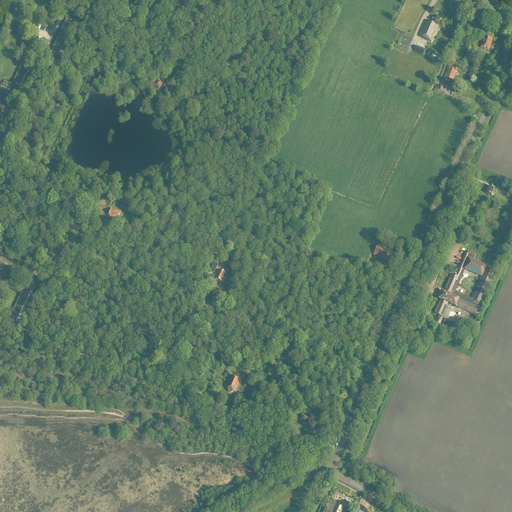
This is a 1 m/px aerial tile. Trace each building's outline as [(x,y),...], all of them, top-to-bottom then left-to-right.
[(58,57),(76,18),(69,15),(51,53),(58,57)] [(428,42),(431,43),(438,29),(437,29),(440,24),(438,23),(440,19),(433,16),(430,23),(426,21),(418,37),(428,42)] [(489,51),(493,39),(484,36),(480,48),(489,51)] [(20,91),(18,90),(40,44),(33,41),(9,91),(4,89),(1,96),(0,97),(0,114),(1,115),(10,96),(15,98),(17,93),(19,94),(20,91)] [(423,56),(425,50),(417,46),(414,52),(423,56)] [(452,69),(448,68),(447,70),(448,70),(446,74),(445,74),(443,80),(449,82),(450,80),(452,81),(457,69),(453,68),(452,69)] [(165,84),(158,79),(153,86),(159,90),(162,86),(163,87),(168,91),(172,85),(167,81),(165,84)] [(497,190),(494,189),(489,187),(486,194),(491,196),(493,191),(496,193),(497,190)] [(119,222),(122,215),(120,214),(120,213),(111,210),(108,218),(117,222),(117,221),(119,222)] [(132,225),(131,228),(141,232),(144,225),(141,223),(139,222),(139,221),(134,220),(132,225)] [(385,260),(389,250),(377,246),(373,256),(385,260)] [(475,316),(479,306),(494,271),(487,268),(487,269),(486,268),(474,262),(476,256),(467,252),(456,277),(451,275),(444,292),(442,292),(438,300),(440,301),(434,314),(439,316),(438,318),(435,324),(439,326),(442,320),(441,319),(442,317),(448,304),(475,316)] [(32,291),(9,280),(14,269),(0,261),(0,284),(21,294),(9,319),(16,323),(32,291)] [(217,275),(215,280),(221,283),(223,279),(227,280),(229,275),(218,271),(218,270),(216,274),(216,275),(217,275)] [(462,332),(464,328),(445,319),(443,324),(462,332)] [(460,336),(461,333),(443,325),(442,328),(460,336)] [(414,334),(419,336),(420,336),(423,329),(417,327),(414,334)] [(285,370),(289,359),(281,355),(277,362),(282,365),(281,368),(285,370)] [(275,387),(279,373),(272,371),(268,384),(275,387)] [(234,392),(239,380),(231,377),(226,388),(228,389),(227,390),(228,391),(228,392),(229,392),(230,393),(231,393),(232,393),(232,392),(233,391),(234,392)] [(315,418),(310,417),(310,416),(307,415),(307,417),(302,415),(300,421),(306,423),(305,424),(311,426),(313,420),(314,421),(315,418)] [(350,511),(339,507),(328,502),(323,511),(350,511)]
